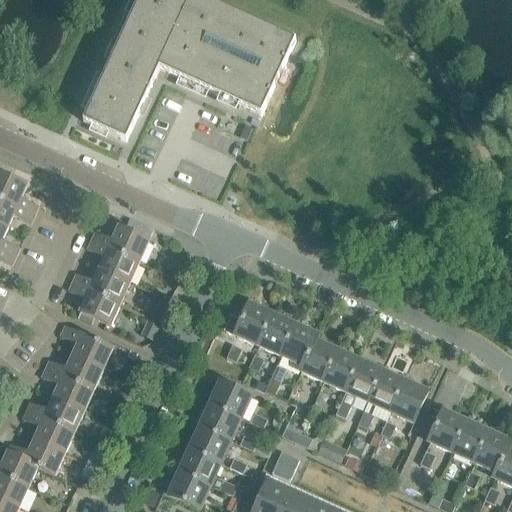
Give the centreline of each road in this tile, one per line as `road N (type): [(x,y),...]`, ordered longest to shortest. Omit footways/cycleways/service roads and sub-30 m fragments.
road 1 (residential): [(511,382),(230,237)]
road 2 (residential): [(103,511),(230,237)]
road 3 (residential): [(0,302),(28,315),(88,181)]
road 4 (residential): [(230,237),(88,181)]
